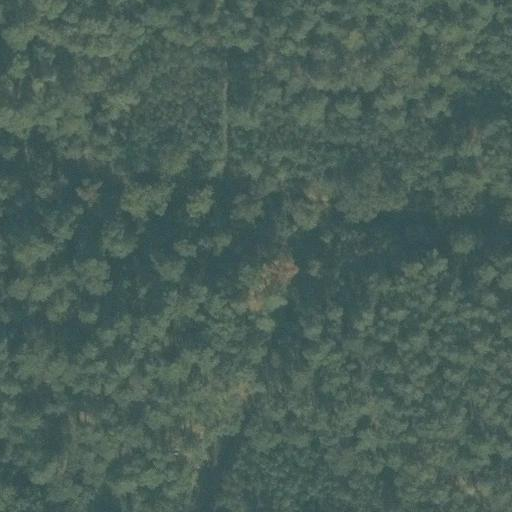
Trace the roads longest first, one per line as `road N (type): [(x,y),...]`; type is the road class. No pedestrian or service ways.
road 1 (track): [(193,166),(511,214)]
road 2 (track): [(0,143),(193,166)]
